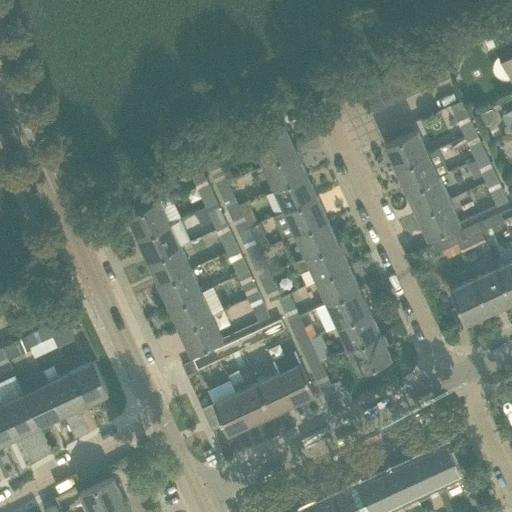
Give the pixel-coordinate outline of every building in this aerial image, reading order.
[(511,38),(505,24),(482,35),(488,47),(495,44),(500,53),(496,55),(494,58),(493,62),(492,67),(495,72),(498,74),(503,76),(507,77),(510,75),(511,79),(511,78),(511,38)] [(453,33),(438,39),(439,43),(446,58),(461,51),(454,36),(453,33)] [(439,81),(449,76),(439,54),(428,59),(439,81)] [(418,64),(428,86),(439,81),(428,59),(418,64)] [(407,69),(417,91),(428,86),(418,64),(407,69)] [(395,74),(406,96),(417,91),(407,69),(395,74)] [(385,79),(395,101),(406,96),(395,74),(385,79)] [(374,84),(384,106),(395,101),(385,79),(374,84)] [(373,111),(384,106),(374,84),(363,89),(373,111)] [(451,102),(462,127),(465,134),(475,129),(464,106),(460,98),(451,102)] [(511,105),(502,110),(511,134),(511,105)] [(496,119),(491,108),(485,111),(483,108),(476,111),(483,126),(496,119)] [(272,130),(265,115),(234,129),(241,144),(251,140),(261,163),(294,147),(284,125),(272,130)] [(427,152),(416,128),(415,128),(384,143),(395,166),(427,152)] [(486,152),(475,129),(465,134),(476,157),(486,152)] [(215,157),(209,141),(199,146),(216,183),(226,179),(233,175),(226,161),(219,164),(215,157)] [(405,190),(437,175),(448,170),(437,146),(427,152),(395,166),(405,190)] [(261,163),(262,164),(272,186),(305,171),(294,147),(261,163)] [(487,179),(497,175),(486,152),(476,157),(487,179)] [(305,171),(272,186),(283,209),(316,194),(305,171)] [(448,198),(437,175),(405,190),(416,212),(448,198)] [(508,198),(497,175),(487,179),(499,203),(508,198)] [(204,204),(215,199),(204,176),(193,181),(204,204)] [(237,202),(226,179),(216,183),(227,207),(237,202)] [(316,194),(283,209),(273,214),(283,236),(293,232),(294,233),(327,218),(316,194)] [(136,236),(169,221),(158,197),(125,212),(136,236)] [(459,221),(448,198),(416,212),(427,236),(459,221)] [(215,227),(225,222),(215,199),(204,204),(215,227)] [(238,230),(247,226),(237,203),(237,202),(227,207),(238,230)] [(511,205),(498,212),(502,220),(511,215),(511,205)] [(498,212),(475,222),(479,230),(502,220),(498,212)] [(189,239),(179,216),(169,221),(136,236),(146,258),(179,243),(189,239)] [(304,255),(337,240),(327,218),(294,233),(304,255)] [(225,250),(236,245),(225,222),(215,227),(225,250)] [(475,222),(453,233),(456,241),(479,230),(475,222)] [(249,254),(259,249),(248,226),(247,226),(238,230),(249,254)] [(453,233),(430,243),(434,251),(456,241),(453,233)] [(314,278),(347,263),(337,240),(304,255),(295,259),(300,269),(309,266),(314,278)] [(190,266),(179,243),(146,258),(157,281),(190,266)] [(236,273),(246,268),(236,245),(225,250),(236,273)] [(249,254),(259,276),(269,271),(259,249),(249,254)] [(511,258),(496,266),(511,299),(511,298),(511,258)] [(325,301),(358,286),(347,263),(314,278),(325,301)] [(190,266),(157,281),(168,304),(200,289),(190,266)] [(496,266),(473,277),(488,310),(511,299),(496,266)] [(246,296),(257,291),(246,268),(236,273),(246,296)] [(269,297),(276,295),(279,293),(269,271),(259,276),(269,297)] [(488,310),(473,277),(450,288),(465,321),(488,310)] [(325,301),(315,305),(326,329),(336,325),(369,309),(368,309),(358,286),(325,301)] [(168,304),(178,327),(211,312),(200,289),(168,304)] [(246,296),(257,320),(268,315),(257,291),(246,296)] [(296,314),(286,291),(279,294),(279,293),(276,295),(287,318),(296,314)] [(336,325),(346,347),(346,348),(379,332),(369,309),(336,325)] [(70,312),(47,323),(51,332),(74,322),(70,312)] [(189,351),(222,336),(211,312),(178,327),(189,351)] [(296,314),(287,318),(298,342),(307,338),(303,329),(296,314)] [(261,336),(282,326),(278,317),(256,327),(261,336)] [(51,332),(47,323),(24,334),(28,343),(40,338),(51,332)] [(256,327),(235,337),(239,346),(261,336),(256,327)] [(378,366),(375,362),(390,355),(379,332),(346,348),(357,370),(361,368),(363,373),(378,366)] [(24,334),(1,344),(6,354),(6,355),(7,357),(30,347),(28,343),(24,334)] [(235,337),(213,347),(218,356),(239,346),(235,337)] [(309,365),(318,361),(307,338),(298,342),(309,365)] [(213,347),(192,357),(196,366),(218,356),(213,347)] [(294,350),(272,360),(276,370),(291,401),(313,391),(299,360),(294,350)] [(107,391),(92,359),(69,370),(84,402),(107,391)] [(329,410),(339,406),(318,361),(309,365),(329,410)] [(61,413),(84,402),(69,370),(46,380),(61,413)] [(269,411),(291,401),(276,370),(257,379),(255,380),(269,411)] [(46,380),(23,391),(38,424),(61,413),(46,380)] [(248,421),(269,411),(255,380),(233,390),(248,421)] [(248,421),(233,390),(211,400),(226,431),(248,421)] [(38,424),(23,391),(0,402),(15,434),(38,424)] [(0,402),(0,401),(0,441),(15,434),(0,402)] [(446,441),(423,451),(436,481),(459,470),(446,441)] [(400,462),(414,491),(436,481),(423,451),(400,462)] [(391,502),(414,491),(400,462),(378,472),(391,502)] [(378,472),(355,483),(369,511),(391,502),(378,472)] [(79,491),(89,511),(94,511),(123,499),(112,475),(79,491)] [(355,483),(333,493),(341,511),(368,511),(369,511),(355,483)] [(341,511),(333,493),(310,504),(313,511),(341,511)] [(94,511),(129,511),(123,499),(94,511)] [(58,511),(54,502),(44,507),(46,511),(58,511)]
